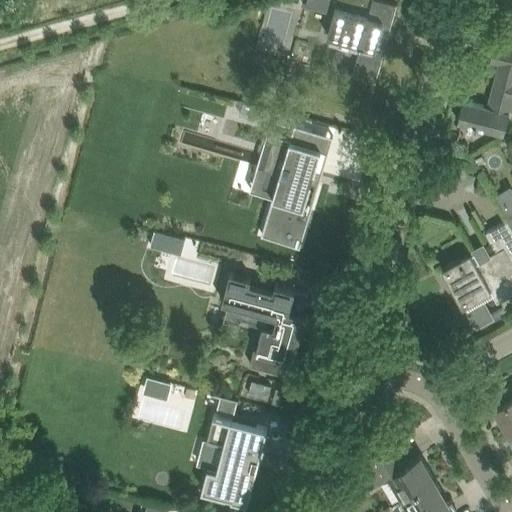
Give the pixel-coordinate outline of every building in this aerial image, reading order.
[(327,10),(329,0),(306,0),(306,5),(327,10)] [(337,0),(335,7),(328,35),(361,44),(352,75),(375,81),(397,3),(384,0),(337,0)] [(511,43),(496,40),(491,59),(498,61),(487,105),(464,99),(458,121),(478,126),(505,133),(511,105),(511,43)] [(259,94),(271,97),(273,86),(262,83),(259,94)] [(275,109),(272,119),(289,125),(293,114),(275,109)] [(280,173),(262,234),(300,246),(308,218),(295,214),(304,185),(308,186),(319,147),(311,145),(315,130),(295,124),(289,143),(274,139),(265,168),(280,173)] [(449,180),(473,186),(476,171),(452,166),(449,180)] [(511,202),(502,208),(508,218),(511,226),(511,202)] [(511,226),(508,218),(507,219),(484,231),(495,250),(478,261),(472,250),(443,266),(464,303),(492,288),(499,301),(511,293),(511,226)] [(162,248),(167,232),(155,229),(151,244),(162,248)] [(169,233),(165,249),(173,251),(177,235),(169,233)] [(231,271),(222,300),(229,302),(242,306),(240,316),(241,317),(263,323),(261,333),(258,345),(255,345),(250,363),(282,372),(286,357),(291,359),(294,360),(301,336),(307,314),(303,313),(309,292),(276,283),(274,288),(250,282),(251,276),(231,271)] [(252,379),(248,393),(268,398),(271,385),(252,379)] [(221,394),(217,408),(234,413),(238,399),(221,394)] [(511,398),(496,408),(496,409),(497,409),(502,418),(506,425),(510,430),(509,431),(511,429),(511,398)] [(202,487),(202,488),(226,494),(227,493),(232,495),(232,496),(247,500),(255,470),(258,456),(260,457),(267,427),(214,413),(207,439),(212,440),(224,443),(217,468),(214,467),(208,466),(203,486),(202,487)] [(407,462),(394,439),(363,458),(378,483),(391,475),(403,497),(435,478),(420,454),(407,462)] [(392,507),(392,508),(392,509),(392,510),(393,511),(432,511),(449,502),(435,478),(403,497),(395,502),(394,503),(393,503),(393,504),(393,505),(392,505),(392,506),(392,507)]
